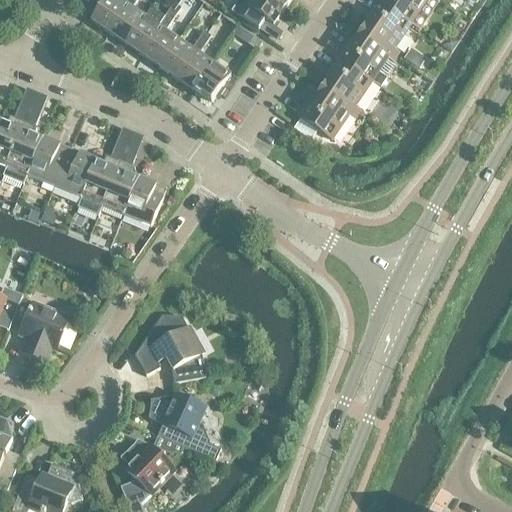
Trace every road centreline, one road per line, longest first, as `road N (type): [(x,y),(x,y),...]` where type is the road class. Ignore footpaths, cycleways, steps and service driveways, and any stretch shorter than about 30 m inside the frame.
road 1 (secondary): [(398,279),(304,511)]
road 2 (secondary): [(332,511),(427,296)]
road 3 (secondary): [(511,79),(398,279)]
road 4 (residential): [(222,171),(139,119),(20,65)]
road 5 (residential): [(222,171),(94,358)]
road 6 (residential): [(340,0),(222,171)]
road 7 (residential): [(398,279),(222,171)]
road 8 (secondary): [(427,296),(511,135)]
road 9 (residential): [(511,377),(459,482),(496,511)]
road 10 (residential): [(37,398),(61,431),(99,427),(112,401),(94,358)]
